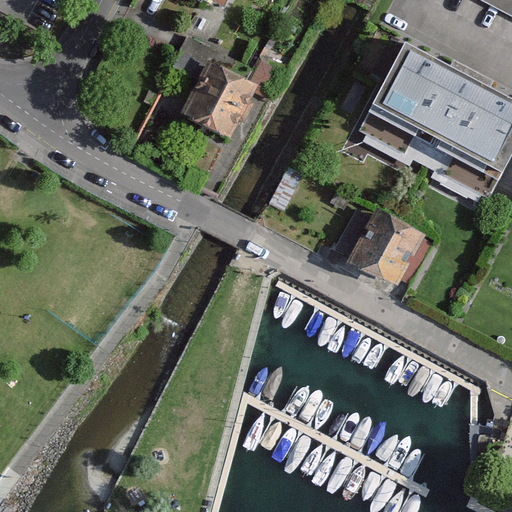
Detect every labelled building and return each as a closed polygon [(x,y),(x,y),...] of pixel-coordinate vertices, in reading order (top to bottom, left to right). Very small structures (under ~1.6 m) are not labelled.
[(511,0),(476,0),(511,18),(511,0)] [(511,166),(511,98),(410,43),(376,105),(425,131),(460,150),(507,175),(511,166)] [(258,89),(211,64),(184,114),(232,139),(258,89)] [(425,131),(376,105),(363,130),(411,157),(425,131)] [(507,175),(460,150),(446,176),(493,202),(507,175)] [(428,238),(379,213),(353,264),(402,289),(428,238)]
